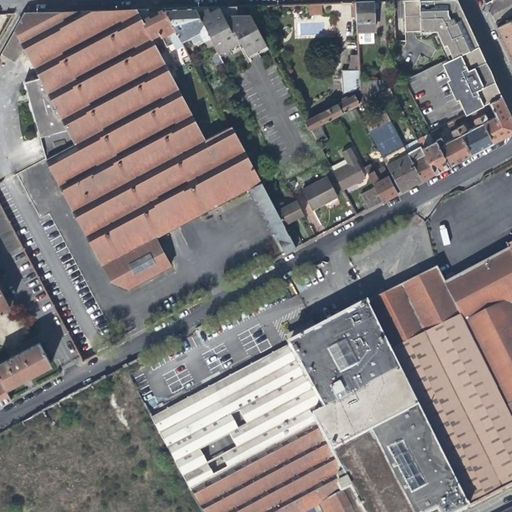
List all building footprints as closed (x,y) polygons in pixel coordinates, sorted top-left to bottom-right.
[(371,0),(355,1),(356,32),(372,31),(371,20),(371,0)] [(440,45),(446,59),(460,52),(476,45),(474,39),(468,25),(456,0),(402,0),(403,30),(418,30),(434,29),(441,45),(440,45)] [(511,2),(511,0),(490,0),(485,3),(487,8),(490,14),(511,2)] [(309,15),(322,14),(322,4),(309,5),(309,15)] [(218,6),(195,7),(199,13),(218,52),(220,55),(238,45),(241,44),(247,56),(256,52),(266,47),(250,15),(245,5),(237,5),(226,6),(222,6),(218,6)] [(210,56),(218,52),(199,13),(195,7),(181,7),(162,8),(178,39),(185,36),(187,38),(190,37),(192,41),(200,37),(210,56)] [(73,23),(124,117),(177,88),(150,38),(134,8),(111,9),(82,10),(74,10),(73,23)] [(172,42),(178,39),(162,8),(156,11),(150,15),(146,8),(134,8),(150,38),(155,35),(157,38),(167,33),(172,42)] [(74,144),(110,124),(124,117),(73,23),(74,10),(23,12),(0,52),(13,60),(22,46),(40,80),(69,135),(73,143),(74,144)] [(511,19),(496,27),(511,59),(511,62),(511,19)] [(462,115),(468,112),(473,109),(479,106),(487,102),(499,95),(486,65),(476,45),(460,52),(446,59),(439,62),(462,115)] [(184,46),(176,49),(181,64),(189,61),(184,46)] [(348,82),(351,91),(358,90),(358,80),(357,68),(348,69),(348,82)] [(387,78),(358,80),(358,90),(359,102),(375,94),(388,87),(387,78)] [(41,148),(68,135),(40,80),(25,83),(27,96),(41,148)] [(392,94),(388,87),(375,94),(379,101),(392,94)] [(203,138),(177,88),(124,117),(110,124),(140,181),(150,176),(176,225),(180,233),(182,237),(183,237),(184,238),(185,238),(186,239),(187,239),(188,239),(189,239),(190,239),(190,238),(191,238),(192,237),(193,237),(193,236),(193,235),(194,234),(194,233),(194,232),(194,231),(193,230),(193,229),(187,219),(245,188),(261,218),(269,234),(273,232),(283,253),(294,247),(287,233),(282,224),(275,210),(230,125),(224,128),(203,138)] [(334,103),(304,118),(309,128),(318,124),(335,115),(353,105),(359,102),(358,90),(351,91),(338,98),(333,101),(334,103)] [(486,120),(479,106),(473,109),(490,142),(503,136),(511,131),(511,123),(499,95),(487,102),(493,116),(486,120)] [(361,120),(366,130),(388,119),(382,109),(361,120)] [(461,125),(455,128),(469,154),(479,149),(490,142),(473,109),(468,112),(474,125),(465,130),(461,125)] [(402,146),(388,119),(366,130),(381,157),(402,146)] [(153,237),(176,225),(150,176),(140,181),(110,124),(74,144),(73,143),(44,158),(109,279),(127,288),(169,265),(153,237)] [(325,138),(318,124),(309,128),(316,142),(325,138)] [(429,132),(434,140),(447,166),(459,159),(469,154),(455,128),(449,130),(453,137),(443,142),(436,129),(429,132)] [(69,135),(68,135),(41,148),(44,158),(73,143),(69,135)] [(415,139),(423,156),(432,173),(442,168),(447,166),(434,140),(425,145),(420,137),(415,139)] [(332,171),(341,188),(351,183),(363,177),(348,147),(339,152),(346,164),(332,171)] [(411,152),(406,155),(420,180),(427,176),(432,173),(423,156),(415,160),(411,152)] [(410,185),(420,180),(406,155),(406,154),(385,164),(399,191),(410,185)] [(362,167),(373,188),(381,201),(389,197),(396,193),(386,176),(377,180),(369,164),(362,167)] [(326,201),(335,195),(325,177),(301,190),(311,209),(326,201)] [(367,209),(381,201),(373,188),(360,195),(367,209)] [(294,201),(275,210),(282,224),(293,219),(301,215),(294,201)] [(0,237),(7,252),(19,245),(0,208),(0,237)] [(497,255),(442,283),(443,286),(441,287),(455,317),(457,316),(502,406),(503,408),(511,403),(511,235),(492,246),(497,255)] [(434,269),(402,285),(404,289),(400,291),(466,424),(502,406),(457,316),(455,317),(441,287),(443,286),(442,283),(434,269)] [(409,397),(465,509),(490,496),(511,485),(511,426),(503,408),(502,406),(466,424),(400,291),(404,289),(402,285),(365,303),(363,305),(409,397)] [(0,311),(8,307),(0,291),(0,290),(2,290),(0,286),(0,311)] [(294,333),(284,338),(288,345),(363,305),(365,303),(361,296),(294,333)] [(288,345),(265,357),(274,373),(293,362),(308,391),(298,397),(314,426),(328,454),(400,415),(395,403),(409,397),(363,305),(288,345)] [(0,362),(0,380),(4,388),(20,379),(21,382),(24,380),(27,378),(26,376),(49,364),(38,343),(33,346),(31,341),(18,348),(21,352),(0,362)] [(151,419),(186,481),(192,491),(314,426),(298,397),(308,391),(293,362),(274,373),(265,357),(261,360),(251,365),(151,419)] [(4,388),(0,380),(0,404),(1,403),(10,399),(4,388)] [(328,454),(359,511),(460,511),(465,509),(409,397),(395,403),(400,415),(328,454)] [(511,403),(503,408),(511,426),(511,403)] [(323,511),(359,511),(328,454),(314,426),(192,491),(192,492),(203,511),(305,511),(320,505),(323,511)]
